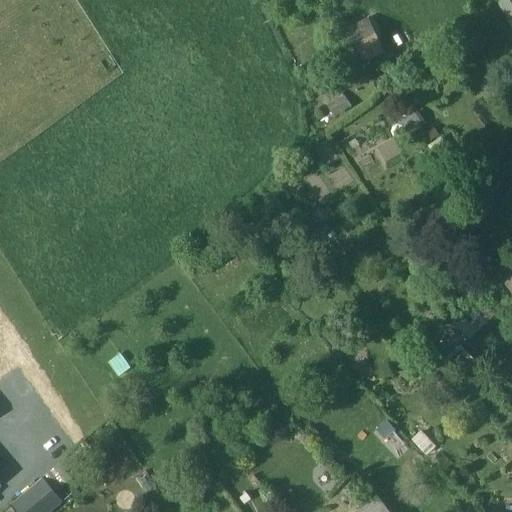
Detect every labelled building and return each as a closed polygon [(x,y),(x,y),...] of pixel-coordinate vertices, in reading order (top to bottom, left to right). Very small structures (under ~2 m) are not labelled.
[(511,0),(493,0),(494,0),(511,30),(511,0)] [(348,40),(369,30),(364,20),(343,29),(348,40)] [(348,42),(356,60),(380,49),(371,31),(348,42)] [(40,479),(13,503),(20,511),(46,511),(59,502),(40,479)] [(388,511),(377,498),(358,511),(388,511)]
